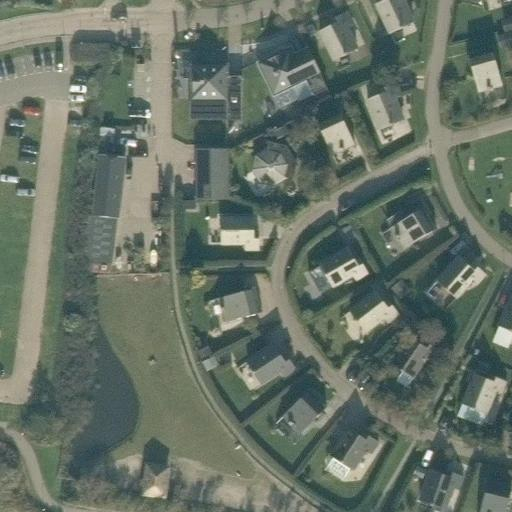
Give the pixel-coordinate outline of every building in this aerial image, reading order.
[(403,2),(406,0),(388,0),(377,5),(390,33),(397,30),(398,31),(403,29),(403,27),(413,22),(403,2)] [(347,28),(353,25),(346,13),(336,18),(339,23),(320,33),(334,60),(341,57),(342,58),(347,55),(347,54),(357,49),(347,28)] [(498,37),(498,38),(499,41),(501,48),(509,46),(507,41),(505,34),(498,37)] [(291,46),(257,63),(272,94),(273,97),(279,109),(298,100),(299,102),(313,95),(314,96),(327,90),(312,60),(309,52),(308,53),(311,60),(300,65),(297,58),(291,46)] [(491,89),(502,86),(492,50),(466,57),(469,67),(471,67),(478,92),(487,90),(488,91),(491,90),(491,89)] [(228,85),(228,64),(190,64),(190,102),(227,102),(227,118),(241,118),(242,77),(240,77),(240,85),(228,85)] [(394,99),(401,96),(396,84),(385,88),(387,93),(367,101),(379,130),(387,127),(387,128),(393,126),(392,124),(403,120),(394,99)] [(344,150),(354,145),(339,111),(315,122),(319,132),(321,131),(332,155),(341,151),(341,152),(344,151),(344,150)] [(297,164),(286,147),(267,142),(267,143),(268,150),(257,157),(254,170),(261,182),(265,183),(265,185),(269,186),(269,184),(273,185),(285,178),(291,182),(290,183),(292,183),(297,164)] [(197,199),(229,199),(228,150),(196,151),(197,199)] [(134,159),(109,157),(103,217),(127,219),(134,159)] [(404,249),(436,229),(422,207),(413,213),(414,214),(391,228),(396,236),(395,236),(397,239),(398,239),(404,249)] [(258,239),(253,239),(253,218),(222,218),(222,226),(221,226),(221,232),(222,232),(222,244),(245,244),(245,251),(258,251),(258,239)] [(355,251),(361,247),(355,238),(349,241),(355,251)] [(358,267),(354,261),(347,249),(320,264),(324,271),(323,272),(326,277),(327,276),(333,287),(353,275),(356,281),(368,275),(362,265),(358,267)] [(474,272),(472,271),(458,257),(437,281),(443,286),(442,287),(447,291),(448,290),(457,298),(472,281),(477,285),(486,275),(477,268),(474,272)] [(391,293),(400,287),(396,282),(387,288),(391,293)] [(225,322),(261,313),(255,288),(244,290),(245,292),(219,299),(221,308),(220,308),(221,311),(222,311),(225,322)] [(388,309),(383,303),(374,292),(350,311),(355,318),(354,318),(358,323),(359,322),(366,332),(384,318),(388,323),(399,315),(392,306),(388,309)] [(511,297),(499,326),(507,329),(507,330),(511,332),(511,297)] [(404,329),(405,330),(408,332),(410,334),(418,326),(413,320),(404,329)] [(427,350),(421,346),(409,338),(392,364),(399,368),(398,369),(403,372),(397,381),(407,388),(426,359),(432,363),(439,352),(430,345),(427,350)] [(285,363),(280,357),(273,345),(247,362),(251,369),(250,370),(254,375),(255,374),(261,384),(280,371),(284,377),(295,370),(289,360),(285,363)] [(208,346),(204,348),(202,349),(198,351),(201,359),(212,354),(208,346)] [(212,358),(201,363),(202,364),(205,371),(215,366),(212,358)] [(494,383),(487,380),(474,375),(462,404),(470,407),(470,408),(475,410),(476,409),(487,413),(495,392),(501,395),(506,382),(496,378),(494,383)] [(300,434),(327,407),(308,389),(300,396),(302,398),(283,417),(290,423),(289,424),(291,427),(292,426),(300,434)] [(366,441),(360,437),(348,429),(331,455),(334,457),(327,467),(344,478),(351,468),(353,469),(366,450),(371,454),(378,443),(369,437),(366,441)] [(169,472),(136,466),(130,500),(164,505),(169,472)] [(451,478),(444,476),(431,471),(420,500),(428,503),(427,504),(433,506),(433,505),(444,509),(452,488),(459,490),(463,477),(453,473),(451,478)] [(505,511),(511,488),(486,481),(484,491),(485,492),(480,511),(505,511)]
